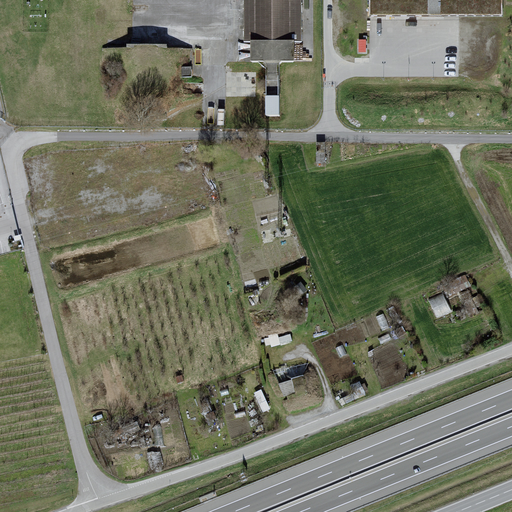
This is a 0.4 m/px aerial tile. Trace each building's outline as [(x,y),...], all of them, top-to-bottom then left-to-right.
[(267,118),(281,118),(281,68),(284,63),(295,63),(295,43),(303,43),(303,0),(245,0),(245,43),(252,43),(252,64),(259,64),(265,64),(267,67),(267,72),(267,118)] [(370,0),(371,18),(457,18),(503,18),(503,0),(370,0)] [(105,8),(94,8),(94,22),(105,22),(105,8)] [(106,29),(95,29),(95,43),(106,43),(106,29)] [(132,47),(104,47),(104,104),(192,103),(192,94),(192,65),(191,46),(132,47)] [(325,143),(317,143),(317,164),(325,164),(325,143)] [(437,315),(451,309),(443,291),(429,297),(437,315)] [(282,391),(310,386),(306,361),(289,364),(291,377),(280,379),(282,391)]
